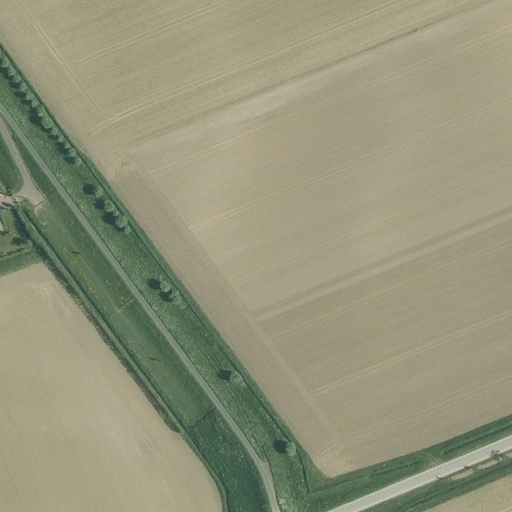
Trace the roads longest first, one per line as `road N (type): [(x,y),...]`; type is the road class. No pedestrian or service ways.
road 1 (unclassified): [(274,511),(237,431),(0,108)]
road 2 (unclassified): [(511,441),(342,511)]
